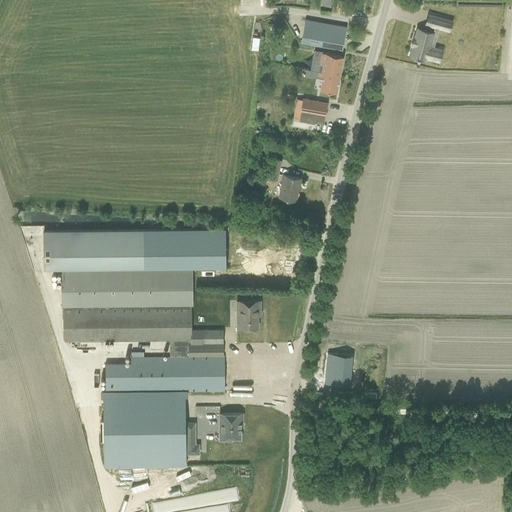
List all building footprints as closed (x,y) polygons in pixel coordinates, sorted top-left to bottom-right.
[(432,26),(445,30),(448,20),(434,16),(432,26)] [(305,20),(301,42),(310,43),(320,45),(329,46),(342,49),(346,27),(333,24),(305,20)] [(409,45),(410,45),(407,55),(423,59),(424,57),(429,58),(432,48),(427,46),(431,32),(415,28),(412,36),(411,36),(409,45)] [(259,37),(253,36),(251,48),(258,49),(259,37)] [(336,92),(343,56),(322,52),(320,63),(313,62),(312,70),(311,70),(310,76),(320,77),(320,75),(323,76),(320,89),(336,92)] [(296,109),(294,118),(316,122),(317,114),(325,116),(327,103),(303,98),(303,99),(301,109),(296,109)] [(266,177),(276,179),(279,165),(269,163),(266,177)] [(279,197),(286,198),(296,200),(300,178),(284,174),(279,197)] [(143,230),(43,231),(44,269),(144,268),(225,267),(224,229),(143,230)] [(186,466),(185,391),(223,390),(223,330),(191,330),(191,306),(192,306),(192,269),(62,271),(63,341),(169,340),(169,357),(131,357),(131,363),(105,363),(106,467),(186,466)] [(237,301),(237,318),(237,328),(258,328),(258,310),(260,310),(260,301),(237,301)] [(326,352),(325,385),(352,386),(353,353),(326,352)] [(219,413),(219,424),(223,424),(223,440),(233,440),(233,438),(241,438),(241,422),(243,422),(243,413),(219,413)] [(186,432),(186,453),(193,453),(193,445),(195,445),(195,432),(186,432)] [(182,499),(157,503),(157,509),(183,505),(182,499)]
